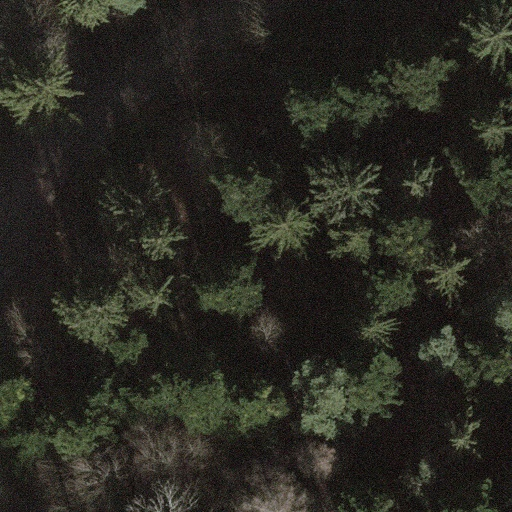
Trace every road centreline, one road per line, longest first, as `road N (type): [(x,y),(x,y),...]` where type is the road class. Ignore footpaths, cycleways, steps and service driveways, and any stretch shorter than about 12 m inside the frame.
road 1 (track): [(511,390),(160,511)]
road 2 (track): [(256,0),(119,79),(0,244)]
